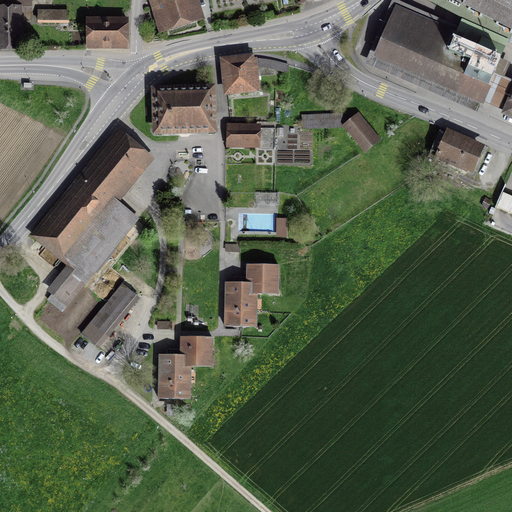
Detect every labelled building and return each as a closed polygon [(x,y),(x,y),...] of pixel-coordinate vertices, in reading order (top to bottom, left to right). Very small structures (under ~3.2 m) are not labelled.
[(31,25),(30,0),(0,0),(0,51),(22,51),(21,25),(31,25)] [(148,0),(160,35),(204,20),(197,0),(148,0)] [(511,0),(446,0),(462,8),(511,32),(511,0)] [(504,54),(396,9),(374,60),(483,105),(504,54)] [(68,11),(39,11),(39,21),(68,21),(68,11)] [(123,48),(122,23),(88,23),(89,48),(123,48)] [(255,57),(221,60),(224,96),(259,93),(255,57)] [(212,90),(153,91),(154,134),(166,134),(213,133),(212,90)] [(511,120),(511,93),(502,116),(511,120)] [(380,141),(359,115),(344,126),(342,127),(344,130),(363,154),(380,141)] [(344,126),(344,116),(302,117),(303,143),(345,142),(344,130),(342,127),(344,126)] [(259,126),(227,125),(226,150),(259,150),(259,126)] [(138,222),(117,205),(154,161),(118,132),(30,239),(66,268),(47,292),(68,309),(138,222)] [(481,146),(449,132),(438,156),(471,170),(481,146)] [(511,196),(503,192),(497,206),(511,213),(511,196)] [(277,297),(278,268),(246,268),(246,286),(224,286),(223,329),(256,330),(257,297),(277,297)] [(98,350),(139,301),(122,287),(81,336),(98,350)] [(212,369),(212,341),(181,340),(180,358),(160,358),(159,401),(190,401),(190,369),(212,369)]
